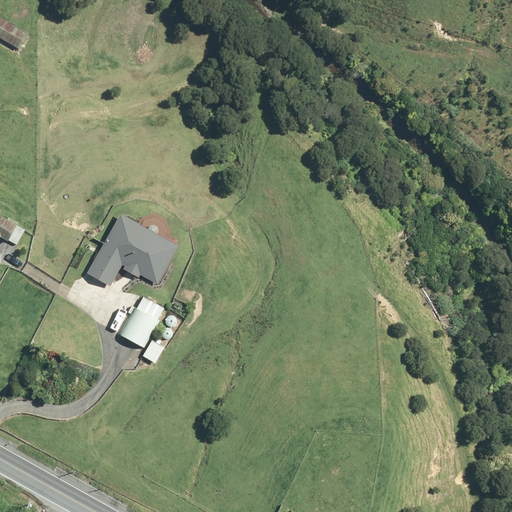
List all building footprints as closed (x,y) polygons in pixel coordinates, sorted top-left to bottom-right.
[(0,17),(0,38),(17,49),(26,33),(0,17)] [(16,226),(18,222),(0,213),(0,237),(15,245),(23,229),(16,226)] [(177,245),(117,214),(85,273),(108,286),(118,267),(136,276),(138,274),(156,284),(177,245)] [(164,308),(140,296),(119,335),(144,348),(164,308)] [(174,299),(168,309),(183,318),(189,308),(174,299)] [(169,328),(169,327),(170,327),(171,327),(172,327),(173,326),(174,326),(175,325),(176,324),(177,323),(177,322),(177,321),(177,320),(177,319),(177,318),(177,317),(176,316),(175,315),(174,315),(173,314),(172,314),(171,314),(170,314),(169,314),(168,315),(167,315),(166,316),(166,317),(165,318),(165,319),(165,320),(165,321),(165,322),(165,323),(166,324),(167,325),(167,326),(167,328),(166,328),(165,328),(164,328),(163,329),(162,329),(162,330),(161,331),(161,332),(161,333),(161,334),(161,335),(161,336),(162,337),(163,338),(164,338),(165,339),(166,339),(167,339),(168,339),(169,339),(169,338),(170,338),(171,337),(171,336),(172,335),(172,334),(172,333),(172,332),(172,331),(171,330),(170,329),(169,328)] [(163,346),(150,339),(141,355),(154,362),(163,346)]
